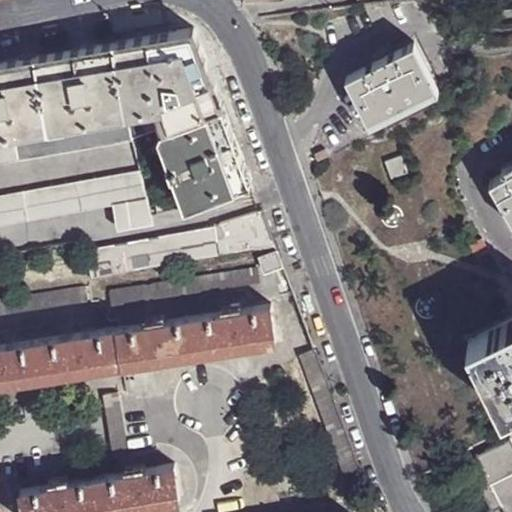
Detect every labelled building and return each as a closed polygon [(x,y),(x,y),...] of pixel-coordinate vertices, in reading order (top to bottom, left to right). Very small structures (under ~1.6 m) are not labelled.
[(0,162),(130,139),(125,113),(159,107),(166,126),(154,131),(183,208),(250,181),(194,27),(161,33),(80,48),(3,61),(0,61),(0,162)] [(370,117),(436,82),(413,39),(348,74),(370,117)] [(439,86),(436,82),(370,117),(372,123),(439,86)] [(390,163),(396,180),(411,173),(404,156),(390,163)] [(511,158),(500,166),(503,171),(511,166),(511,158)] [(511,166),(503,171),(489,179),(511,217),(511,166)] [(0,224),(111,205),(115,231),(150,226),(139,169),(0,193),(0,224)] [(215,227),(215,230),(85,252),(87,262),(91,277),(219,254),(275,244),(262,210),(215,227)] [(282,264),(276,248),(260,255),(266,269),(282,264)] [(109,290),(111,303),(260,278),(258,266),(109,290)] [(0,299),(0,313),(87,300),(85,286),(0,299)] [(166,353),(230,344),(230,349),(242,347),(241,342),(276,337),(270,302),(241,306),(240,302),(221,305),(222,310),(165,318),(164,314),(145,317),(145,322),(116,326),(121,361),(154,355),(155,361),(166,359),(166,353)] [(503,407),(511,401),(511,316),(469,338),(503,407)] [(88,370),(87,366),(121,361),(116,326),(0,344),(0,379),(1,383),(12,382),(11,377),(76,367),(77,372),(88,370)] [(366,487),(314,349),(300,354),(352,492),(366,487)] [(116,393),(103,395),(112,454),(125,453),(116,393)] [(124,470),(67,479),(66,474),(48,477),(48,482),(20,487),(23,511),(73,511),(133,503),(135,508),(145,507),(144,501),(177,496),(171,462),(142,467),(142,461),(123,464),(124,470)] [(511,511),(511,474),(491,485),(505,511),(511,511)]
